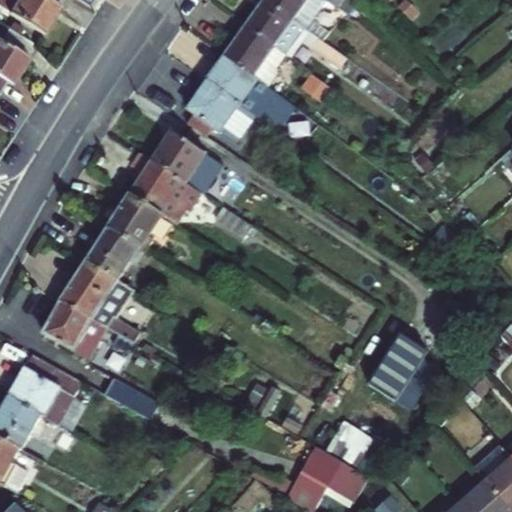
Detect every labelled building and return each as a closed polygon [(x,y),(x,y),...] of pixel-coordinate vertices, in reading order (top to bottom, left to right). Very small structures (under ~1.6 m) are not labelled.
[(5,0),(0,9),(0,11),(47,42),(65,13),(57,8),(63,0),(5,0)] [(344,0),(269,0),(266,5),(294,24),(310,0),(333,0),(341,5),(344,0)] [(294,24),(266,5),(247,31),(275,51),(294,24)] [(225,63),(253,82),(268,92),(279,77),(279,72),(287,60),(275,51),(247,31),(225,63)] [(31,66),(0,46),(0,99),(7,90),(13,94),(31,66)] [(253,82),(225,63),(209,87),(241,108),(268,127),(284,104),(268,92),(253,82)] [(326,90),(312,81),(307,89),(320,98),(326,90)] [(221,137),(241,108),(209,87),(189,116),(195,120),(188,130),(208,142),(214,133),(221,137)] [(168,140),(151,169),(188,191),(206,201),(220,172),(168,140)] [(188,191),(151,169),(139,162),(132,175),(143,182),(131,202),(161,220),(168,224),(188,191)] [(277,184),(248,166),(238,182),(268,200),(277,184)] [(161,220),(131,202),(113,233),(143,251),(161,220)] [(254,230),(225,213),(217,225),(247,243),(254,230)] [(113,233),(92,268),(122,286),(143,251),(113,233)] [(92,268),(66,305),(114,332),(136,294),(122,286),(92,268)] [(114,332),(66,305),(46,340),(94,367),(114,332)] [(437,350),(411,335),(380,387),(406,403),(437,350)] [(67,378),(17,350),(0,380),(0,395),(31,413),(43,420),(67,378)] [(114,381),(104,399),(144,421),(154,404),(114,381)] [(0,395),(0,442),(5,445),(10,449),(31,413),(0,395)] [(295,505),(308,511),(325,511),(336,493),(357,506),(378,482),(325,452),(295,505)] [(511,511),(511,473),(505,465),(478,489),(487,499),(499,511),(511,511)] [(472,511),(499,511),(487,499),(472,511)]
